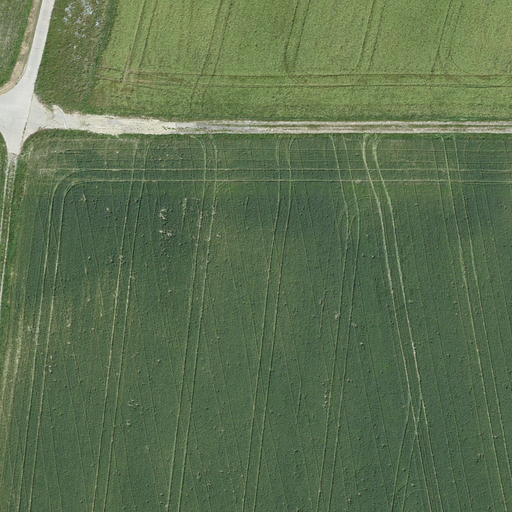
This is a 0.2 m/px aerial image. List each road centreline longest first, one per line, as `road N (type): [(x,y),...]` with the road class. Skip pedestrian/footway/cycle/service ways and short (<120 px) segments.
road 1 (track): [(0,120),(511,127)]
road 2 (track): [(9,123),(39,0)]
